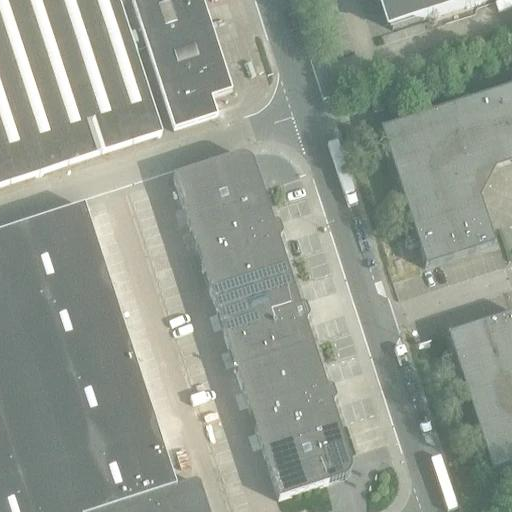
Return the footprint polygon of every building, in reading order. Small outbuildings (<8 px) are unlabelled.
[(0,0),(0,191),(162,138),(116,0),(0,0)] [(232,95),(201,0),(129,0),(173,135),(217,121),(211,102),(232,95)] [(380,0),(392,33),(428,21),(428,22),(495,0),(380,0)] [(511,90),(380,133),(425,271),(495,249),(487,224),(478,227),(463,183),(469,171),(511,157),(511,90)] [(374,115),(384,112),(381,103),(371,106),(374,115)] [(173,181),(192,241),(269,216),(252,166),(247,161),(240,160),(173,181)] [(0,237),(0,511),(207,511),(199,487),(194,485),(175,491),(84,210),(0,237)] [(269,216),(192,241),(212,302),(289,277),(278,243),(281,242),(282,240),(279,229),(276,227),(273,228),(269,216)] [(289,277),(212,302),(239,384),(316,359),(305,325),(307,325),(309,322),(306,311),(302,309),(300,310),(289,277)] [(511,317),(447,339),(492,477),(511,470),(511,317)] [(316,359),(239,384),(258,444),(335,419),(331,408),(334,407),(336,403),(332,393),(329,391),(326,392),(316,359)] [(335,419),(258,444),(278,504),(342,483),(345,482),(348,480),(350,477),(351,473),(351,470),(350,466),(335,419)]
